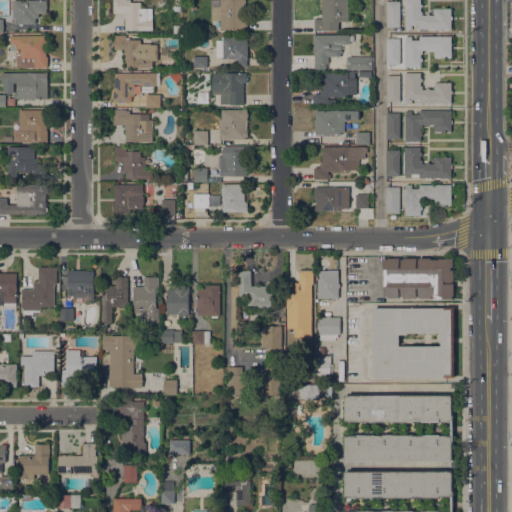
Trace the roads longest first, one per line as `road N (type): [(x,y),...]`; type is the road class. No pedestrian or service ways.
road 1 (tertiary): [(488,215),(422,235),(0,237)]
road 2 (residential): [(85,237),(82,0)]
road 3 (residential): [(281,235),(280,0)]
road 4 (secondary): [(488,320),(487,511)]
road 5 (secondary): [(490,0),(490,155)]
